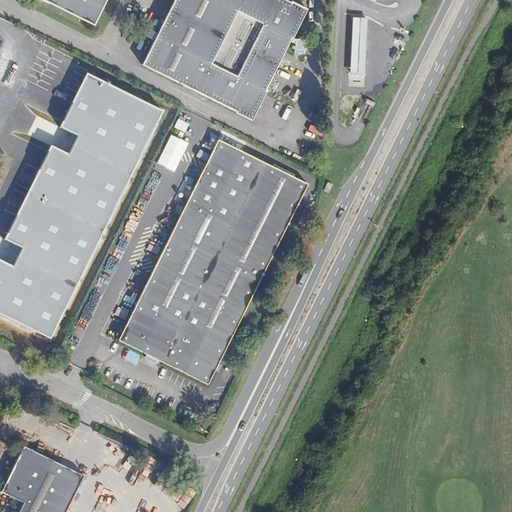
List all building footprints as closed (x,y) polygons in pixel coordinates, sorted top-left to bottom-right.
[(107,0),(40,0),(94,27),(107,0)] [(200,94),(249,119),(250,117),(252,118),(290,43),(291,40),(305,13),(302,12),(303,10),(283,0),(175,0),(158,34),(150,30),(146,37),(155,41),(143,66),(191,90),(193,85),(202,89),(200,94)] [(295,41),(295,43),(295,45),(294,54),(305,55),(306,40),(295,39),(295,41)] [(162,111),(86,74),(63,122),(60,128),(77,136),(68,154),(50,145),(47,151),(6,233),(4,238),(24,248),(15,267),(0,259),(0,311),(50,337),(162,111)] [(193,85),(191,90),(200,94),(202,89),(193,85)] [(174,173),(187,143),(168,135),(156,165),(174,173)] [(308,185),(219,141),(119,341),(208,386),(308,185)] [(55,365),(63,369),(69,359),(60,355),(55,365)] [(65,511),(84,476),(25,446),(14,468),(8,479),(2,492),(24,503),(19,511),(65,511)] [(8,479),(14,468),(9,466),(4,477),(8,479)] [(107,490),(103,501),(115,505),(119,494),(107,490)]
